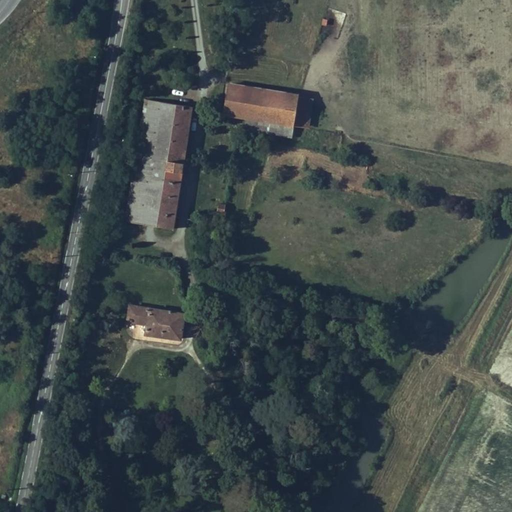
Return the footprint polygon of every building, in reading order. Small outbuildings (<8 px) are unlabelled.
[(228,84),(223,114),(237,117),(241,86),(228,84)] [(248,118),(293,126),(294,126),(299,96),(241,86),(237,117),(248,118)] [(299,96),(294,126),(308,128),(312,98),(299,96)] [(126,221),(173,228),(192,107),(146,99),(136,158),(132,158),(131,161),(136,162),(126,221)] [(248,118),(237,117),(223,114),(222,120),(243,124),(247,124),(248,118)] [(292,135),(293,126),(248,118),(247,124),(243,124),(243,127),(246,128),(246,127),(292,135)] [(146,334),(181,339),(185,314),(155,309),(155,307),(151,306),(151,309),(130,305),(128,321),(148,324),(146,334)]
